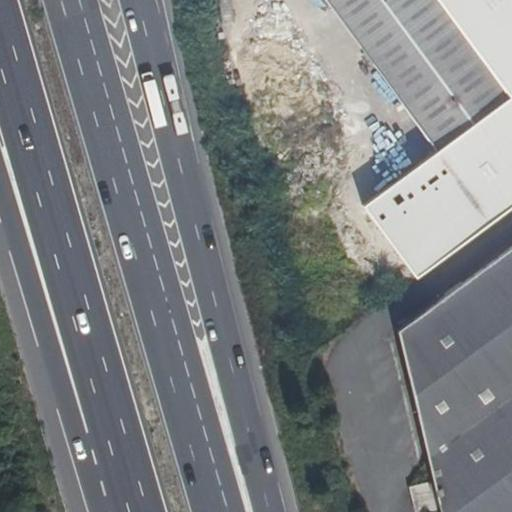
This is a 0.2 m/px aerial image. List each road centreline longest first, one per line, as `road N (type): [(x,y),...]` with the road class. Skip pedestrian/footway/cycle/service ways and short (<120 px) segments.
road 1 (motorway): [(224,511),(74,0)]
road 2 (motorway): [(269,511),(136,0)]
road 3 (motorway): [(0,45),(112,434)]
road 4 (unknown): [(511,222),(359,337),(345,356),(386,511)]
road 5 (motorway): [(0,180),(64,392),(112,434)]
